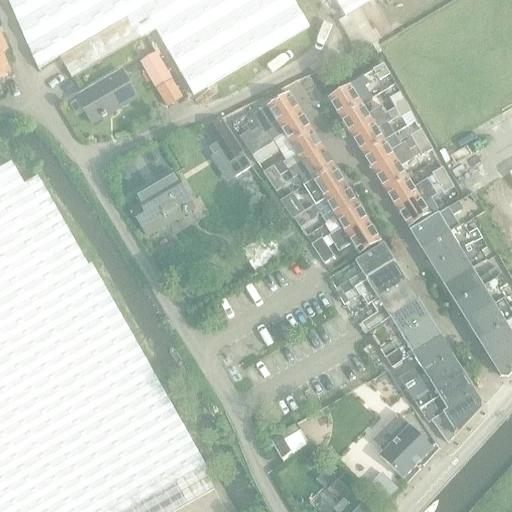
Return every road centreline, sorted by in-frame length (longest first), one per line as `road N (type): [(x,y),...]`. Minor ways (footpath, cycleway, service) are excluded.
road 1 (unclassified): [(284,511),(231,407),(36,79),(0,0)]
road 2 (residential): [(313,104),(498,403)]
road 3 (unclassified): [(399,511),(498,403)]
